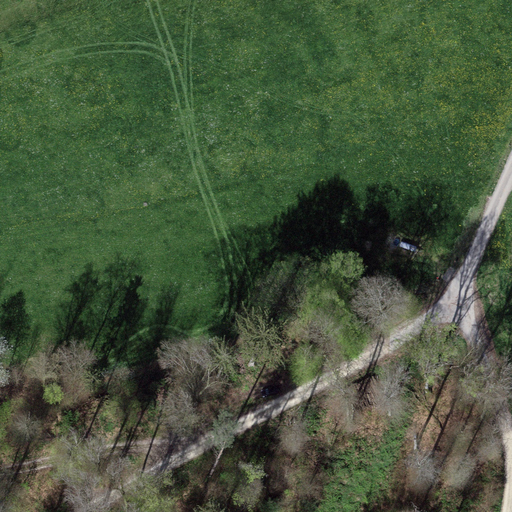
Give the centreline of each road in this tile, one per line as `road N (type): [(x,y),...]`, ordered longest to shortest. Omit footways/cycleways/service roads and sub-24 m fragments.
road 1 (unclassified): [(90,511),(438,309),(460,282),(511,168)]
road 2 (track): [(0,470),(144,441),(222,435)]
road 3 (track): [(511,417),(486,320),(460,282)]
